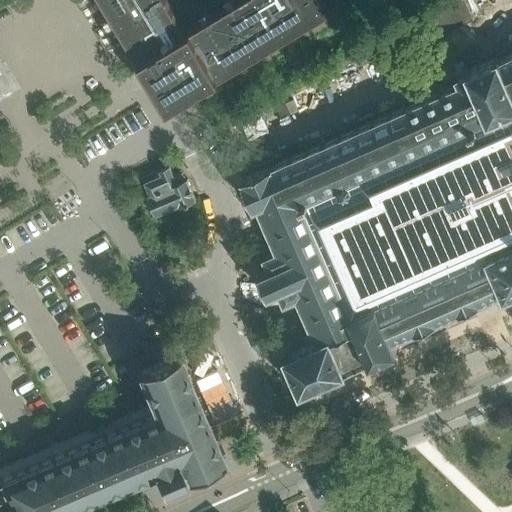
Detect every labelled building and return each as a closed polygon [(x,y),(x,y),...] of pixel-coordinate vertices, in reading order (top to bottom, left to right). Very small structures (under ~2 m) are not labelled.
[(104,0),(140,58),(169,106),(209,82),(217,77),(332,8),(327,0),(236,0),(193,26),(188,29),(171,0),(104,0)] [(465,0),(455,0),(430,12),(440,34),(474,19),(465,0)] [(511,53),(501,59),(499,56),(467,70),(471,78),(461,83),(458,77),(459,77),(458,75),(456,75),(457,78),(457,77),(460,83),(241,179),(254,209),(258,207),(277,251),(264,257),(270,270),(259,274),(269,295),(279,291),(285,304),(298,298),(317,342),(285,356),(300,392),(347,372),(346,370),(370,360),(371,362),(397,350),(396,347),(393,340),(503,292),(505,295),(511,292),(511,53)] [(196,92),(201,100),(215,92),(210,84),(196,92)] [(151,194),(149,195),(157,213),(180,204),(180,205),(196,198),(188,179),(186,180),(183,172),(175,176),(170,165),(144,177),(151,194)] [(0,511),(58,511),(152,473),(159,489),(223,461),(177,354),(136,372),(153,413),(0,478),(0,484),(3,492),(0,493),(0,511)]
